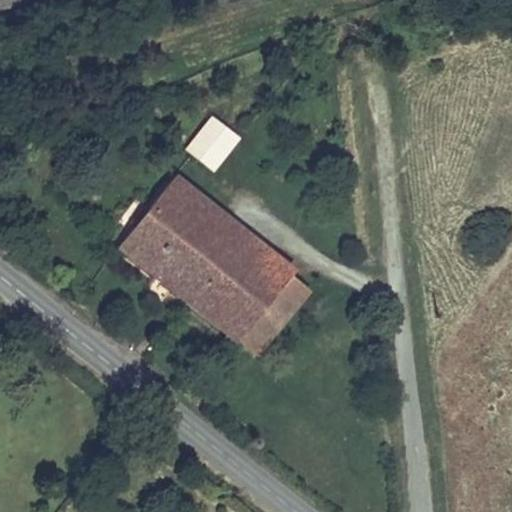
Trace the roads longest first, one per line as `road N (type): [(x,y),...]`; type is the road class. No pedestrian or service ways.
road 1 (tertiary): [(289,511),(0,274)]
road 2 (residential): [(416,511),(396,294)]
